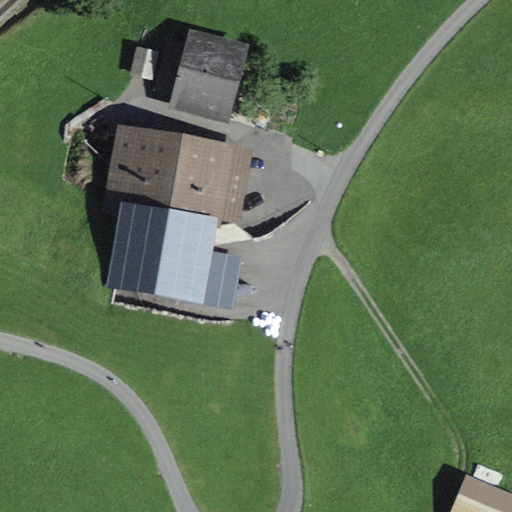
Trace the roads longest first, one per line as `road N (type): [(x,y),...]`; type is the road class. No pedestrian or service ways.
road 1 (residential): [(475,0),(442,25),(340,172),(288,303),(282,372),(295,497),(287,511)]
road 2 (residential): [(188,511),(141,408),(90,366),(0,341)]
